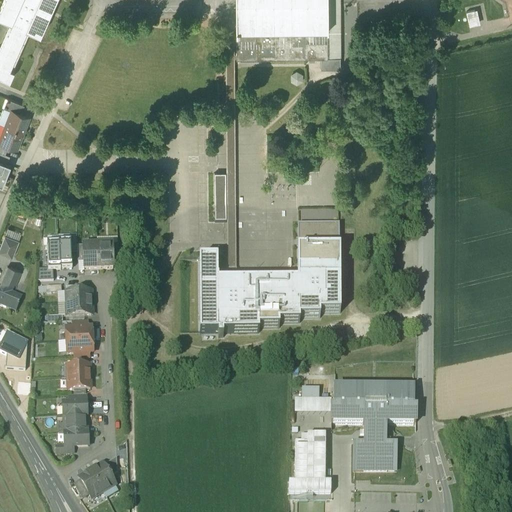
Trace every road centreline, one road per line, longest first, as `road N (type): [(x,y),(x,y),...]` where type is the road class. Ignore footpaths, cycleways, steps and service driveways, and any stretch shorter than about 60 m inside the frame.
road 1 (residential): [(442,511),(428,385),(433,0)]
road 2 (residential): [(99,0),(0,227)]
